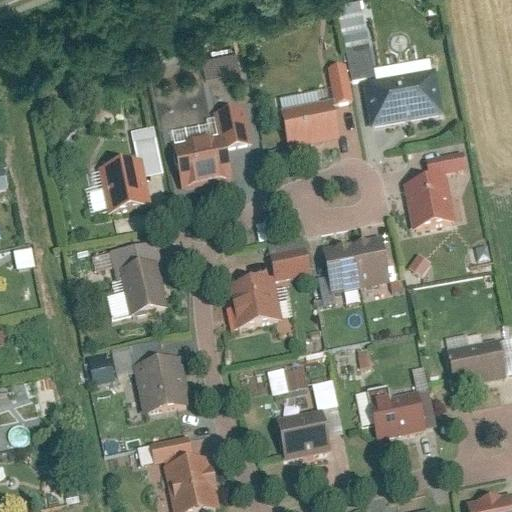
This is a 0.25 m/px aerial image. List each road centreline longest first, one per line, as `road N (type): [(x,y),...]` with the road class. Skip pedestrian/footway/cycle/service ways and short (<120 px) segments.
road 1 (residential): [(341,194),(262,204),(213,238),(199,272),(201,334),(224,435),(258,511)]
road 2 (residential): [(311,511),(456,472),(493,443)]
